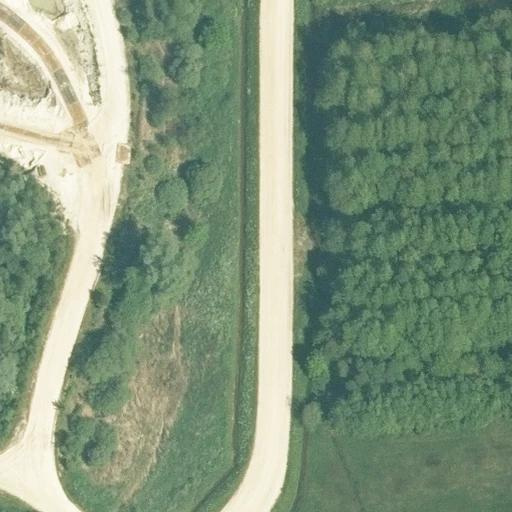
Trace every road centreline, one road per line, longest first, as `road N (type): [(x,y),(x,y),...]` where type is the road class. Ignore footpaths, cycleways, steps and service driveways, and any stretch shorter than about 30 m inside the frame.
road 1 (track): [(277,0),(273,465),(247,511)]
road 2 (track): [(18,484),(87,240),(91,166),(70,104),(0,20)]
